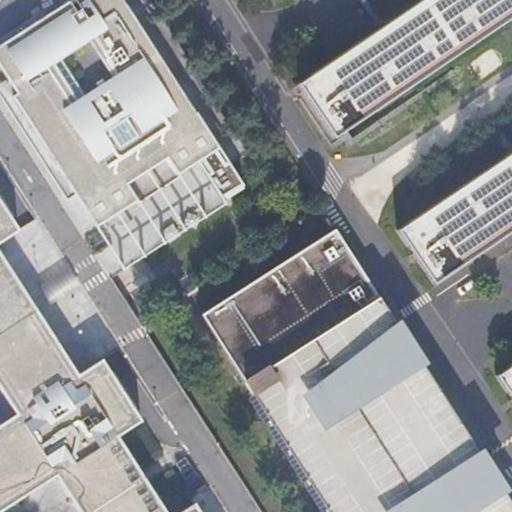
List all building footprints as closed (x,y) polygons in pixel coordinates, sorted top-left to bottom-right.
[(104,222),(111,218),(114,222),(117,226),(121,226),(126,225),(131,220),(133,218),(134,215),(132,211),(129,207),(136,202),(137,204),(179,177),(178,175),(198,162),(222,199),(243,186),(122,0),(69,0),(0,44),(0,69),(16,94),(11,96),(75,196),(95,228),(104,222)] [(511,0),(431,0),(382,34),(304,86),(341,140),(511,24),(511,159),(404,233),(440,287),(511,238),(511,374),(503,380),(511,392),(511,0)] [(431,0),(359,0),(382,34),(431,0)] [(16,94),(0,69),(0,98),(66,201),(75,196),(11,96),(16,94)] [(0,333),(37,311),(35,307),(0,253),(0,243),(19,231),(0,201),(0,333)] [(137,204),(136,202),(129,207),(132,211),(139,206),(137,204)] [(114,222),(111,218),(104,222),(107,227),(114,222)] [(511,511),(511,508),(334,230),(201,315),(327,511),(511,511)] [(71,273),(67,267),(37,287),(42,293),(49,305),(79,286),(71,273)] [(0,511),(199,511),(194,504),(180,511),(164,511),(117,437),(141,421),(133,409),(135,407),(111,371),(109,372),(101,360),(77,375),(61,350),(37,311),(0,333),(0,391),(15,414),(0,423),(0,511)]
